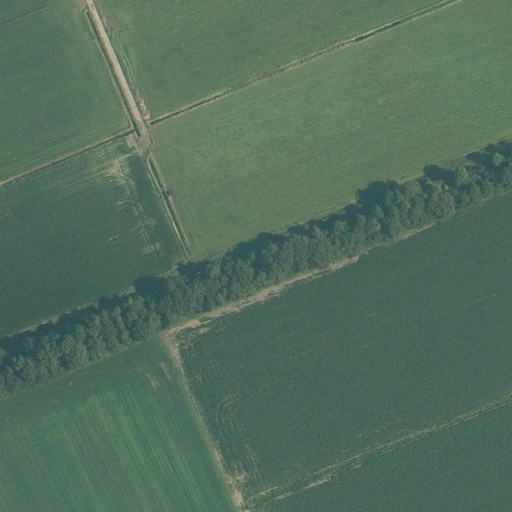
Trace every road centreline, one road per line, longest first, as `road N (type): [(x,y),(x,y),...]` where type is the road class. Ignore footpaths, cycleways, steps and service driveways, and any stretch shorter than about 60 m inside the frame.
road 1 (track): [(511,150),(0,357)]
road 2 (track): [(215,511),(161,381),(148,371),(0,426)]
road 3 (track): [(141,131),(87,0)]
road 4 (track): [(188,383),(241,511)]
